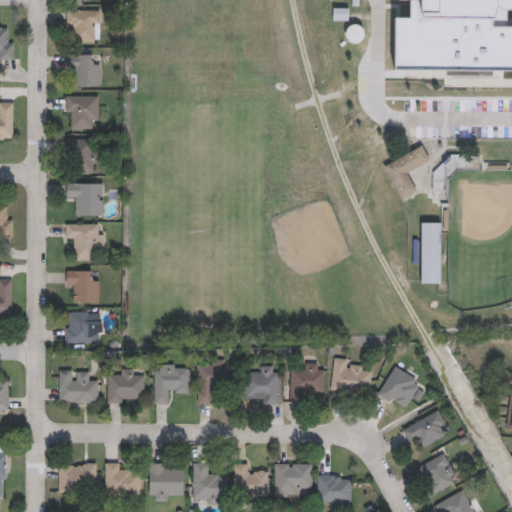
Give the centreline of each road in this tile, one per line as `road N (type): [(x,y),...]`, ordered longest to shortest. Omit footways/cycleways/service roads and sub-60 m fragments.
road 1 (residential): [(37,511),(37,0)]
road 2 (residential): [(38,431),(357,437),(405,511)]
